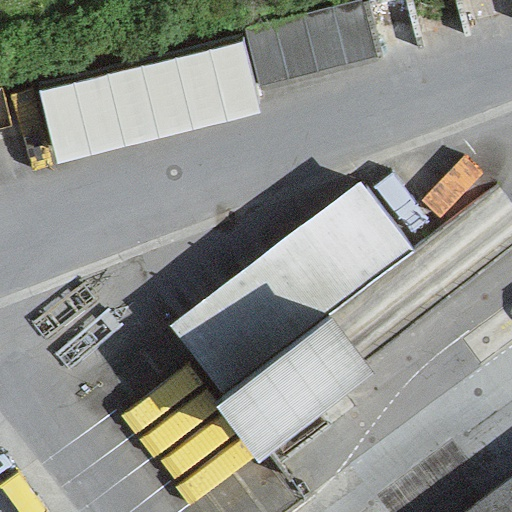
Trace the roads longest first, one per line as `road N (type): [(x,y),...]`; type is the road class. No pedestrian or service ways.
road 1 (unknown): [(511,70),(465,66),(0,200)]
road 2 (unknown): [(511,335),(285,511)]
